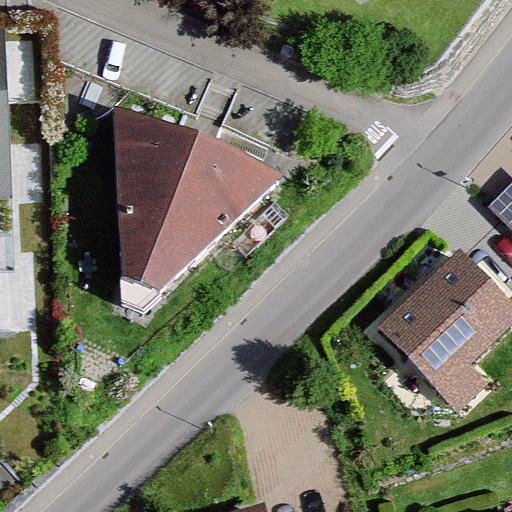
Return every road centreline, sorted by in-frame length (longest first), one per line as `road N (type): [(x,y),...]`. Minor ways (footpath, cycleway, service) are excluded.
road 1 (unclassified): [(442,160),(76,511)]
road 2 (residential): [(102,0),(372,118),(442,160)]
